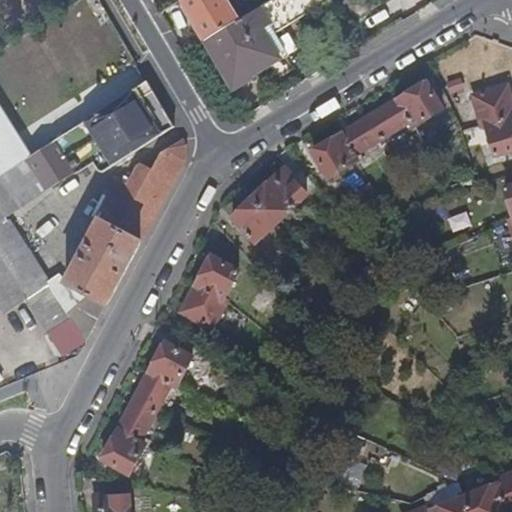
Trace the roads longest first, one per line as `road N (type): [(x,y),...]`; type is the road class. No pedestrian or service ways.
road 1 (residential): [(48,439),(219,157)]
road 2 (residential): [(478,0),(219,157)]
road 3 (residential): [(219,157),(126,0)]
